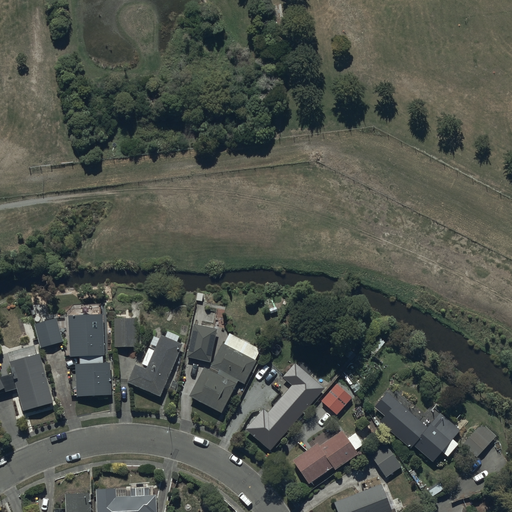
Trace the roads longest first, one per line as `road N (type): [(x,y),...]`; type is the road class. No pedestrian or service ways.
road 1 (residential): [(273,511),(235,471),(142,437),(100,437),(0,473)]
road 2 (track): [(511,169),(371,100),(307,106)]
road 3 (track): [(36,0),(51,132),(0,137)]
